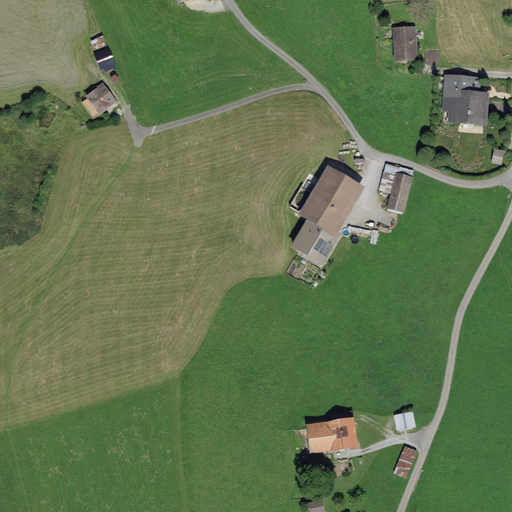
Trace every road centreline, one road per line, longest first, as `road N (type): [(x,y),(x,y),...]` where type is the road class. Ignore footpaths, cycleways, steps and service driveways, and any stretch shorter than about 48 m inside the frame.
road 1 (unclassified): [(511,177),(485,187),(446,182),(366,152),(317,86),(244,25),(229,0)]
road 2 (unclassified): [(511,209),(460,309),(441,407),(401,511)]
